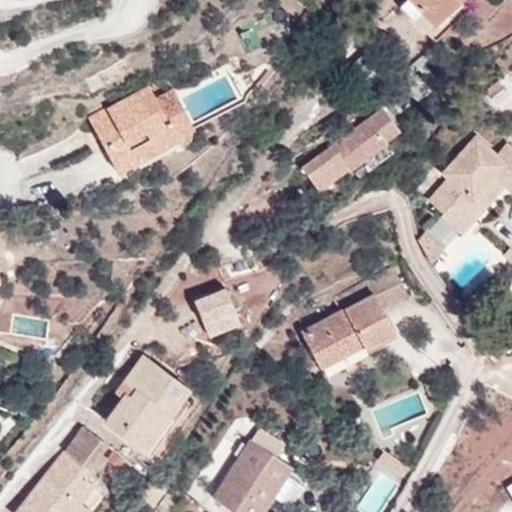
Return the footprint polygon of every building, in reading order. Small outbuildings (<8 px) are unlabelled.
[(408,0),(403,6),(415,17),(421,12),(433,25),(459,0),(408,0)] [(421,12),(415,17),(435,38),(474,0),(459,0),(433,25),(421,12)] [(105,86),(135,69),(126,54),(96,70),(105,86)] [(89,118),(118,170),(177,139),(176,137),(155,100),(148,87),(89,118)] [(155,100),(176,137),(192,128),(172,91),(155,100)] [(399,129),(383,107),(302,166),(318,188),(350,165),(351,166),(387,140),(385,139),(399,129)] [(434,207),(448,219),(453,212),(471,226),(483,211),(491,216),(511,191),(511,148),(510,147),(501,159),(480,142),(448,179),(455,184),(434,207)] [(453,212),(448,219),(471,239),(491,216),(483,211),(471,226),(453,212)] [(427,228),(419,237),(420,243),(431,260),(445,245),(427,228)] [(220,269),(229,290),(252,279),(244,259),(220,269)] [(335,298),(341,310),(374,292),(383,309),(408,295),(392,267),(335,298)] [(374,292),(341,310),(302,331),(321,366),(363,344),(366,351),(397,335),(383,309),(374,292)] [(108,419),(145,446),(187,389),(142,355),(116,391),(124,397),(108,419)] [(511,383),(500,389),(509,411),(511,409),(511,383)] [(67,452),(87,468),(107,444),(86,428),(67,452)] [(259,430),(251,442),(276,458),(283,447),(259,430)] [(251,442),(213,500),(231,511),(261,511),(291,468),(251,442)] [(380,511),(386,511),(407,459),(385,451),(364,506),(380,511)] [(67,452),(17,511),(93,511),(81,502),(94,486),(83,477),(89,470),(87,468),(67,452)] [(138,500),(151,510),(168,488),(155,478),(138,500)]
